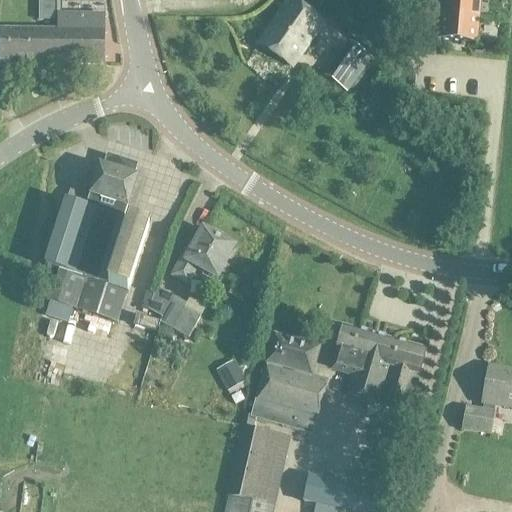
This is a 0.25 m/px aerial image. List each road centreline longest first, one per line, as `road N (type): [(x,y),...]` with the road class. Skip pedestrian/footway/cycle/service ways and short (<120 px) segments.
road 1 (unclassified): [(483,274),(344,237),(231,172),(177,127),(149,90)]
road 2 (unclassified): [(428,497),(483,274)]
road 3 (unclassified): [(0,161),(51,125),(149,90)]
